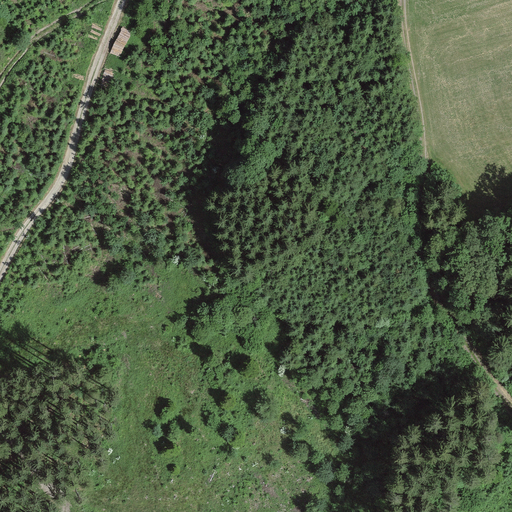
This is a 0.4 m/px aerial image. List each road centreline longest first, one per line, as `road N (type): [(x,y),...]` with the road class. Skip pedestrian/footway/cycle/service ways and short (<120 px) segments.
road 1 (track): [(511,406),(480,368),(419,240),(424,105),(411,0)]
road 2 (track): [(123,0),(61,183),(0,275)]
